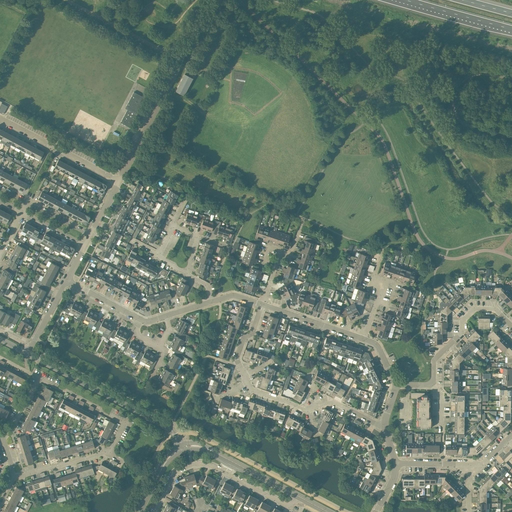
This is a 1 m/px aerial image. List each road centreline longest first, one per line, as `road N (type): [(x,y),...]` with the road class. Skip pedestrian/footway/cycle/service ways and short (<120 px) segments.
road 1 (residential): [(383,426),(333,401),(302,410),(250,389),(235,363),(262,304)]
road 2 (residential): [(152,511),(172,474),(199,463),(284,504),(302,498)]
road 3 (tertiary): [(178,445),(169,428),(27,354)]
road 4 (residential): [(119,180),(182,60)]
road 5 (residential): [(105,453),(125,424),(36,378)]
road 6 (residential): [(0,118),(119,180)]
road 7 (residential): [(511,326),(495,309),(474,308),(434,359),(431,383)]
